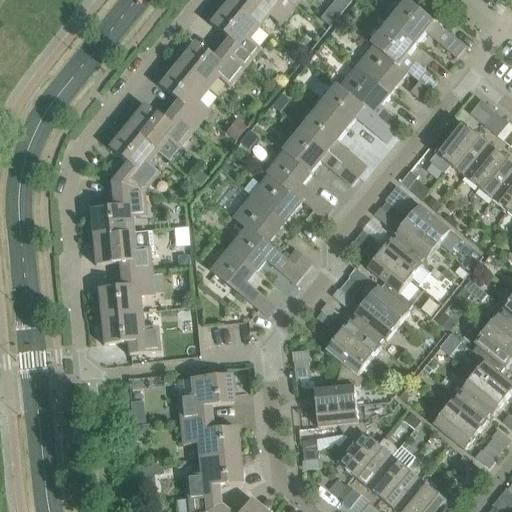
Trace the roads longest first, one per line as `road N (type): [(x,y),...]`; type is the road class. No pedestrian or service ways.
road 1 (residential): [(267,359),(83,379),(66,202),(82,144),(197,0)]
road 2 (tertiary): [(35,396),(18,204),(25,157),(59,95),(135,0)]
road 3 (residential): [(267,359),(277,335),(336,269),(334,238),(470,66)]
road 4 (residential): [(309,511),(277,475),(267,359)]
